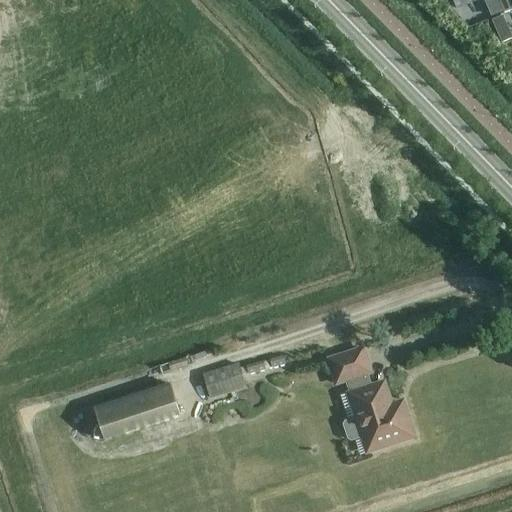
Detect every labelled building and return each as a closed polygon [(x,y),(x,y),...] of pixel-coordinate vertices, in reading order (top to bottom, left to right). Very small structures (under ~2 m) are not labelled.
[(511,0),(497,0),(504,15),(511,11),(511,0)] [(303,123),(310,140),(324,134),(317,117),(303,123)] [(413,438),(406,415),(402,404),(391,408),(383,385),(371,389),(367,375),(370,374),(363,350),(329,361),(336,385),(346,382),(350,396),(349,396),(357,420),(345,424),(344,427),(348,440),(351,442),(363,438),(366,437),(371,452),(413,438)] [(220,387),(243,380),(239,366),(203,377),(210,400),(222,396),(220,387)] [(104,441),(180,416),(170,385),(94,410),(104,441)]
